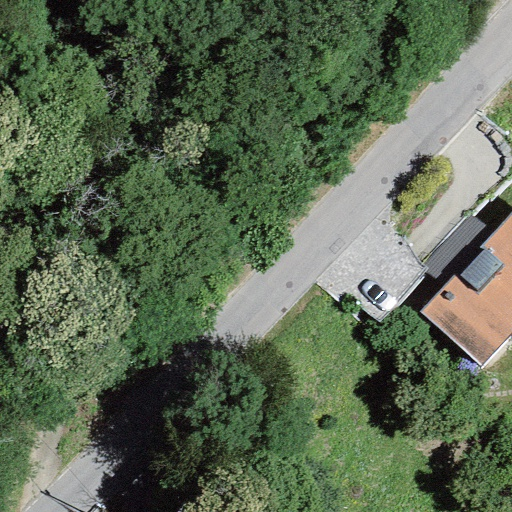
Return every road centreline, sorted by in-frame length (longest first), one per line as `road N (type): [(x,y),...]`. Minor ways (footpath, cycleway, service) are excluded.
road 1 (tertiary): [(511,17),(56,511)]
road 2 (track): [(21,0),(32,7),(52,135),(44,225),(71,297),(72,376),(44,446),(40,511)]
